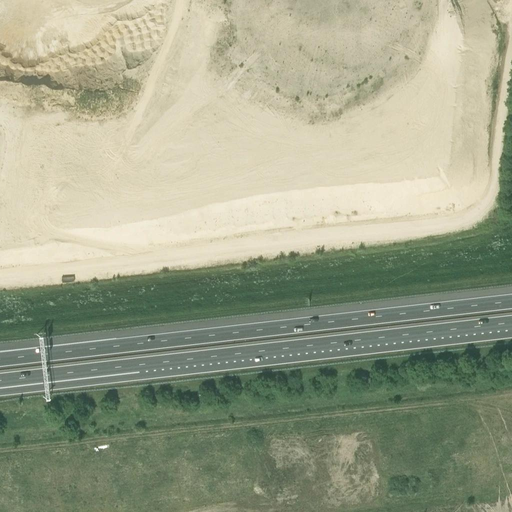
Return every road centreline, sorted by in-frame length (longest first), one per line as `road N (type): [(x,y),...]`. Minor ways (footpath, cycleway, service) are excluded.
road 1 (motorway): [(511,302),(0,359)]
road 2 (track): [(511,393),(0,449)]
road 3 (unknown): [(167,0),(511,37)]
road 4 (motorway): [(170,361),(511,323)]
road 5 (motorway): [(0,391),(139,376),(170,361)]
road 6 (motorway): [(0,381),(170,361)]
